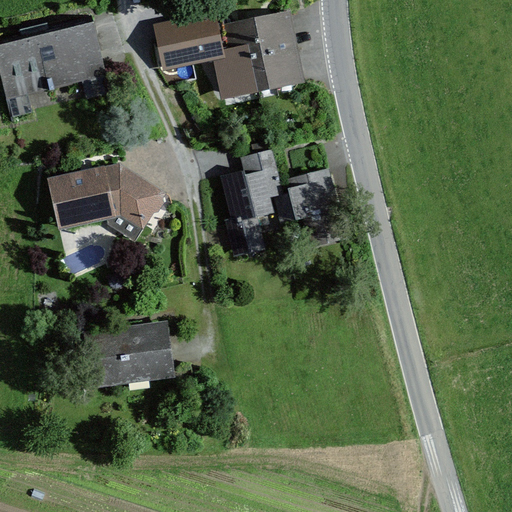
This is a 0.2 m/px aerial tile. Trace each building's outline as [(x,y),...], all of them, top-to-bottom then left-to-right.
[(299,77),(286,16),(255,22),(268,83),(299,77)] [(0,42),(0,74),(6,98),(105,72),(91,19),(0,42)] [(268,83),(255,22),(225,29),(232,65),(238,64),(243,89),(268,83)] [(274,212),(270,198),(274,197),(283,195),(272,150),(245,157),(249,170),(221,177),(231,219),(227,220),(234,249),(261,242),(255,219),(258,217),(274,212)] [(162,203),(161,198),(118,169),(56,183),(65,222),(121,210),(141,222),(149,209),(152,212),(157,211),(162,203)] [(288,189),(289,193),(283,195),(274,197),(281,223),(307,217),(312,239),(340,232),(325,170),(296,177),(299,186),(288,189)] [(112,366),(114,379),(168,372),(162,327),(90,337),(94,368),(112,366)]
